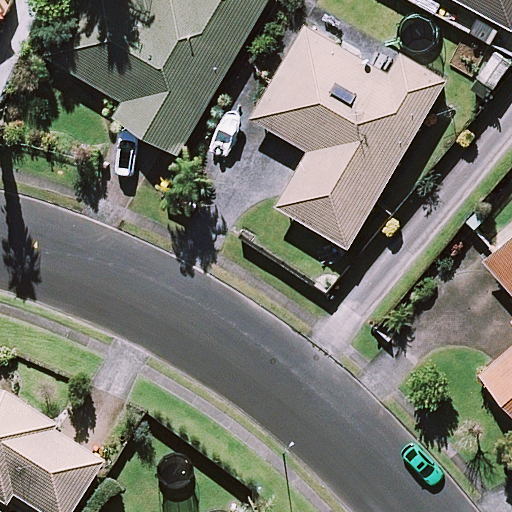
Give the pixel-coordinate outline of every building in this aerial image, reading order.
[(267,0),(75,0),(46,51),(128,99),(119,114),(180,150),(267,0)] [(511,0),(467,0),(511,24),(511,0)] [(390,70),(308,22),(254,114),(311,147),(279,202),(350,243),(447,76),(402,50),(390,70)] [(511,232),(486,255),(511,286),(511,343),(482,370),(511,405),(511,232)] [(0,502),(7,506),(14,495),(41,511),(76,511),(108,460),(55,428),(58,423),(4,391),(0,389),(0,502)]
